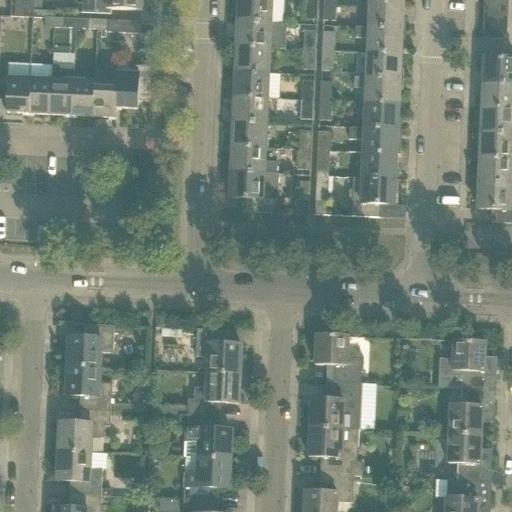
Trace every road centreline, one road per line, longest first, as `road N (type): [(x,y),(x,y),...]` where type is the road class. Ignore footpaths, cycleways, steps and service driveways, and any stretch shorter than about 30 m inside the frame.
road 1 (residential): [(427,296),(437,0)]
road 2 (residential): [(193,285),(204,0)]
road 3 (unclassified): [(34,278),(23,511)]
road 4 (unclassified): [(268,511),(275,289)]
road 5 (tertiary): [(193,285),(34,278)]
road 6 (tertiary): [(427,296),(275,289)]
road 7 (residential): [(146,148),(0,141)]
